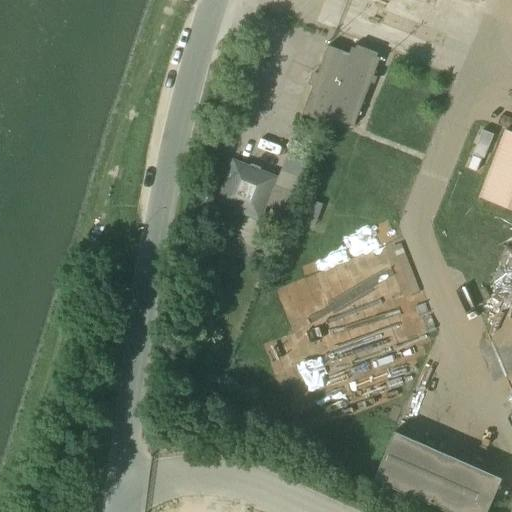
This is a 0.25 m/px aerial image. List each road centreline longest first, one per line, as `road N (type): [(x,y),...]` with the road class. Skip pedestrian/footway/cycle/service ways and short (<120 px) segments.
road 1 (unclassified): [(117,477),(162,191),(208,0)]
road 2 (unknown): [(511,370),(454,343),(436,313),(417,231),(422,195),(501,0)]
road 3 (unclassified): [(292,511),(204,484),(117,477)]
